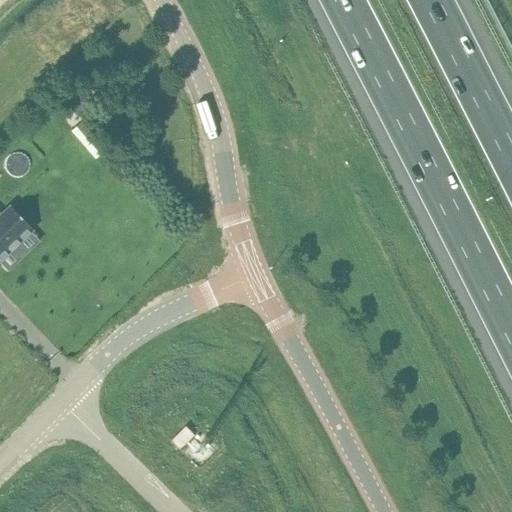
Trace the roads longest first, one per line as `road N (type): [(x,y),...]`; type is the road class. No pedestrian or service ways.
road 1 (motorway): [(342,0),(511,337)]
road 2 (secondary): [(256,276),(205,88),(161,0)]
road 3 (secondary): [(383,511),(256,276)]
road 4 (unclassified): [(60,399),(135,329),(256,276)]
road 5 (unclassified): [(175,511),(60,399)]
road 6 (motorway): [(511,132),(444,0)]
